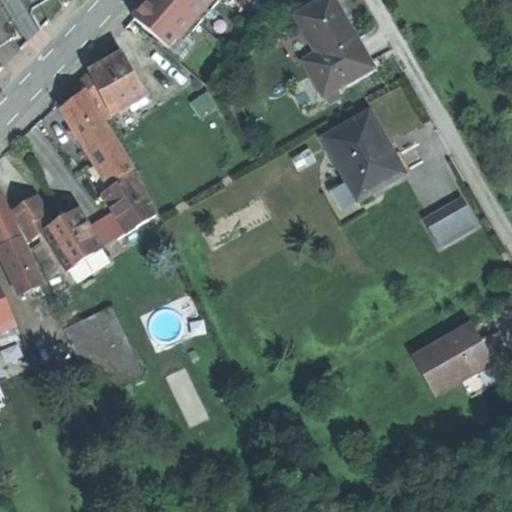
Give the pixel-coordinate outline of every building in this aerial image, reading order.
[(184,42),(220,0),(149,0),(134,18),(168,48),(178,37),(184,42)] [(331,0),(326,0),(298,16),(319,54),(305,62),(324,95),(373,68),(358,41),(346,19),(343,20),(331,0)] [(89,74),(111,117),(138,102),(140,107),(148,102),(123,54),(104,65),(89,74)] [(75,89),(80,95),(85,91),(104,122),(112,119),(111,117),(89,74),(86,76),(75,89)] [(70,103),(61,110),(111,190),(136,176),(104,122),(85,91),(80,95),(70,103)] [(200,116),(217,104),(209,92),(191,104),(200,116)] [(360,118),(324,138),(359,200),(404,174),(392,154),(384,159),(374,143),(360,118)] [(110,203),(116,214),(128,234),(156,216),(136,176),(111,190),(104,195),(110,203)] [(343,212),(356,204),(345,185),(332,193),(343,212)] [(27,198),(30,202),(38,197),(35,193),(27,198)] [(0,248),(3,247),(20,239),(0,194),(0,248)] [(21,207),(12,213),(19,228),(42,214),(46,216),(49,214),(38,197),(30,202),(21,207)] [(427,221),(440,245),(474,226),(461,202),(427,221)] [(64,221),(54,227),(46,232),(69,271),(103,249),(91,230),(80,211),(64,221)] [(54,227),(46,216),(42,214),(19,228),(28,243),(46,232),(54,227)] [(116,214),(91,230),(103,249),(128,234),(116,214)] [(21,238),(20,239),(3,247),(24,293),(43,284),(21,238)] [(108,259),(103,249),(69,271),(74,279),(108,259)] [(0,329),(14,325),(17,324),(0,285),(0,329)] [(109,308),(63,329),(95,399),(141,377),(109,308)] [(0,338),(16,333),(14,325),(0,329),(0,338)] [(414,358),(435,395),(492,362),(482,344),(471,326),(414,358)] [(43,391),(34,368),(20,373),(29,396),(43,391)]
